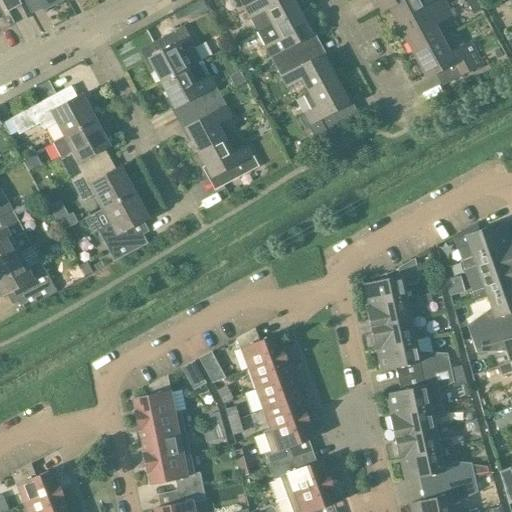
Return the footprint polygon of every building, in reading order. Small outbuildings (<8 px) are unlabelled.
[(21,5),(18,0),(0,0),(8,12),(21,5)] [(62,0),(39,0),(45,10),(62,0)] [(240,0),(250,18),(258,32),(299,9),(294,0),(240,0)] [(375,0),(382,11),(390,7),(402,0),(375,0)] [(422,0),(402,0),(390,7),(403,31),(449,6),(445,0),(437,0),(426,6),(422,0)] [(403,31),(415,54),(443,38),(436,25),(454,15),(449,6),(403,31)] [(265,46),(276,66),(303,52),(297,42),(313,34),(299,9),(258,32),(265,46)] [(184,26),(157,40),(163,51),(149,59),(154,69),(162,83),(188,69),(203,61),(196,47),(184,26)] [(452,54),(443,38),(415,54),(428,78),(455,63),(462,75),(484,64),(472,42),(452,54)] [(302,78),(310,93),(336,79),(323,54),(308,62),(303,52),(276,66),(287,86),(302,78)] [(189,100),(194,110),(221,95),(203,61),(188,69),(162,83),(175,108),(189,100)] [(314,137),(341,123),(334,110),(349,102),(344,92),(336,79),(310,93),(303,96),(311,111),(303,115),(314,137)] [(54,95),(48,83),(37,89),(43,101),(54,95)] [(58,123),(65,137),(97,120),(83,94),(62,106),(56,95),(12,118),(20,135),(41,123),(45,130),(58,123)] [(185,128),(198,152),(225,138),(232,134),(224,120),(232,116),(221,95),(194,110),(200,120),(185,128)] [(52,144),(71,180),(95,167),(89,157),(110,145),(97,120),(65,137),(52,144)] [(225,138),(198,152),(211,177),(226,169),(232,181),(259,166),(247,144),(233,152),(225,138)] [(96,195),(103,209),(135,192),(121,166),(100,178),(95,167),(71,180),(83,202),(96,195)] [(0,189),(0,217),(13,211),(1,189),(0,189)] [(111,223),(98,230),(114,261),(148,243),(143,233),(132,238),(127,228),(148,217),(135,192),(103,209),(111,223)] [(0,263),(32,247),(25,233),(13,211),(0,217),(0,263)] [(472,257),(511,243),(511,242),(510,242),(503,222),(465,235),(465,236),(453,240),(457,249),(468,245),(472,257)] [(511,265),(511,244),(511,243),(472,257),(461,261),(464,270),(475,266),(479,277),(511,265)] [(32,247),(0,263),(0,292),(2,295),(23,284),(29,295),(19,301),(23,308),(56,290),(41,261),(32,247)] [(398,268),(400,276),(362,285),(367,306),(365,306),(365,307),(406,298),(404,286),(415,284),(419,279),(415,259),(398,268)] [(511,288),(511,265),(479,277),(483,288),(472,292),(475,301),(487,297),(511,288)] [(511,288),(487,297),(490,308),(467,325),(471,339),(499,329),(495,318),(511,312),(511,288)] [(365,307),(370,328),(411,319),(408,308),(420,305),(418,295),(406,298),(365,307)] [(411,319),(370,328),(375,349),(415,340),(427,338),(425,328),(413,331),(411,319)] [(248,369),(284,356),(281,346),(280,346),(276,335),(257,342),(252,329),(236,338),(248,369)] [(511,337),(503,341),(499,329),(471,339),(476,353),(506,351),(509,362),(511,361),(511,337)] [(419,362),(421,374),(450,368),(447,354),(418,352),(415,340),(375,349),(375,350),(376,350),(381,371),(419,362)] [(212,382),(224,378),(210,352),(199,358),(212,382)] [(288,365),(284,356),(248,369),(255,389),(291,376),(287,366),(288,365)] [(511,361),(509,362),(498,366),(501,375),(511,371),(511,361)] [(194,389),(205,383),(193,362),(182,368),(194,389)] [(424,386),(401,391),(386,394),(391,415),(389,416),(430,408),(442,405),(439,390),(453,382),(450,368),(421,374),(424,386)] [(134,411),(136,421),(181,411),(174,412),(166,376),(148,386),(150,395),(133,399),(135,410),(134,411)] [(291,376),(255,389),(262,409),(298,397),(291,376)] [(223,402),(232,398),(226,386),(217,391),(223,402)] [(302,407),(298,397),(262,409),(270,429),(263,432),(306,417),(303,407),(302,407)] [(389,416),(394,437),(435,429),(432,417),(444,415),(442,405),(430,408),(389,416)] [(229,422),(239,419),(235,407),(226,409),(229,422)] [(139,430),(141,441),(185,433),(181,411),(136,421),(138,431),(139,430)] [(209,415),(213,427),(222,425),(219,412),(209,415)] [(310,426),(306,417),(263,432),(270,452),(266,454),(270,466),(293,458),(288,447),(313,438),(309,426),(310,426)] [(242,432),(239,419),(229,422),(233,435),(242,432)] [(222,425),(213,427),(217,440),(226,437),(222,425)] [(394,437),(399,459),(439,450),(451,447),(449,438),(437,440),(435,429),(394,437)] [(186,433),(185,433),(141,441),(144,453),(142,453),(144,463),(190,454),(190,453),(183,455),(179,435),(186,433)] [(240,477),(231,446),(217,450),(226,480),(240,477)] [(443,472),(445,484),(474,477),(471,463),(442,461),(439,450),(399,459),(400,459),(405,480),(443,472)] [(176,479),(178,491),(202,486),(199,473),(194,474),(190,454),(144,463),(147,473),(148,473),(150,485),(176,479)] [(321,460),(317,462),(297,469),(293,458),(270,466),(275,479),(268,481),(275,501),(287,497),(330,481),(326,471),(325,472),(321,460)] [(12,474),(24,505),(61,491),(57,481),(56,482),(52,471),(35,477),(30,464),(12,474)] [(452,511),(451,505),(477,492),(474,477),(445,484),(448,495),(410,504),(411,511),(452,511)] [(312,511),(333,503),(336,502),(332,491),(333,490),(330,481),(287,497),(275,501),(279,511),(312,511)] [(204,499),(202,486),(178,491),(180,503),(155,508),(155,511),(194,511),(192,502),(204,499)] [(64,501),(61,491),(24,505),(26,511),(66,511),(67,511),(63,501),(64,501)]
